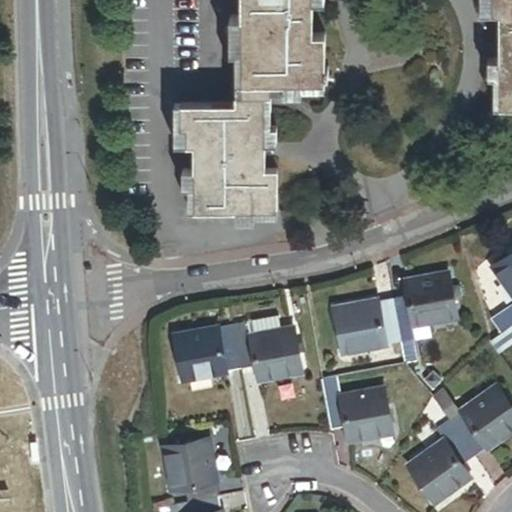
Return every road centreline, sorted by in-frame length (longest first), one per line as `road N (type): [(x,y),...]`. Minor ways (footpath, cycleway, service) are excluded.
road 1 (residential): [(114,293),(240,279),(419,230),(511,192)]
road 2 (tertiary): [(46,305),(41,0)]
road 3 (tertiary): [(75,511),(58,448),(46,305)]
